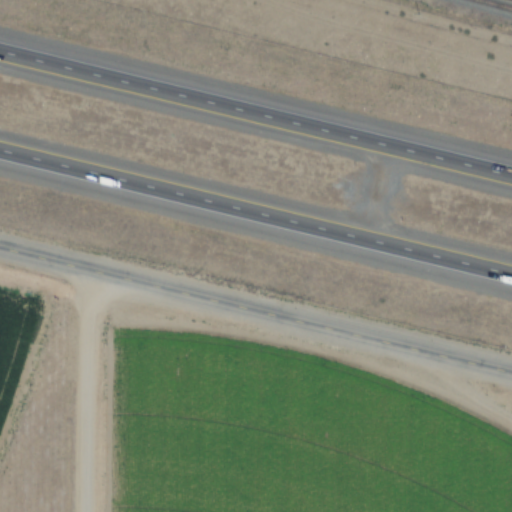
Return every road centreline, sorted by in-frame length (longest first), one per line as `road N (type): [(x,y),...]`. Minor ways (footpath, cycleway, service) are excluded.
road 1 (motorway): [(0,135),(511,261)]
road 2 (motorway): [(511,164),(0,39)]
road 3 (tertiary): [(511,370),(0,249)]
